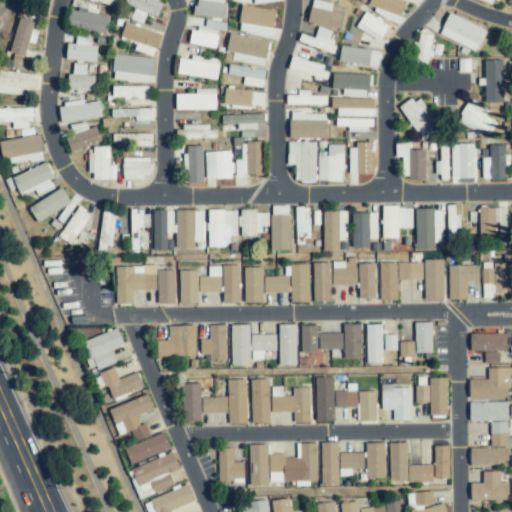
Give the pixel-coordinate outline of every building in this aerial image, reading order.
[(130,20),(143,24),(146,13),(157,17),(162,1),(159,0),(124,0),(123,4),(134,8),(130,20)] [(196,0),(195,16),(224,19),(225,0),(196,0)] [(308,23),(342,28),(344,13),(330,11),(332,3),(312,0),(308,23)] [(398,21),(405,0),(369,0),(366,10),(398,21)] [(67,28),(106,32),(108,14),(69,10),(67,28)] [(388,25),(365,12),(355,27),(378,41),(388,25)] [(486,31),(449,13),(438,35),(476,52),(486,31)] [(10,52),(25,55),(28,42),(35,43),(37,31),(32,30),(34,22),(17,18),(10,52)] [(119,37),(135,42),(133,50),(153,56),(160,33),(124,22),(119,37)] [(217,32),(191,27),(188,43),(214,48),(217,32)] [(331,31),(318,27),(314,39),(300,34),(297,41),(331,53),(335,41),(328,38),(331,31)] [(418,43),(413,43),(411,64),(427,65),(427,57),(430,57),(432,35),(418,33),(418,43)] [(232,61),(265,65),(268,39),(228,34),(226,52),(233,53),(232,61)] [(66,44),(65,61),(94,61),(94,38),(76,38),(76,44),(66,44)] [(379,49),(340,47),(339,62),(378,65),(379,49)] [(153,59),(114,53),(111,78),(149,84),(153,59)] [(177,76),(217,78),(218,58),(190,56),(190,59),(178,58),(177,76)] [(287,74),(310,81),(311,77),(325,81),(329,68),(291,57),(287,74)] [(484,103),(503,103),(502,60),(484,61),(484,103)] [(86,64),(72,63),(72,74),(67,74),(66,90),(93,91),(94,75),(85,75),(86,64)] [(264,70),(228,65),(227,74),(243,77),(242,85),(262,88),(264,70)] [(0,94),(37,96),(38,73),(0,71),(0,94)] [(331,89),(342,90),(342,95),(368,97),(369,75),(332,73),(331,89)] [(147,86),(112,86),(111,97),(147,98),(147,86)] [(215,109),(215,89),(195,89),(195,94),(175,94),(175,110),(215,109)] [(263,90),(224,90),(223,105),(263,106),(263,90)] [(309,90),(297,90),(297,95),(286,95),(286,105),(325,104),(325,95),(310,96),(309,90)] [(416,97),(399,109),(421,140),(438,128),(416,97)] [(373,116),(373,99),(334,98),(333,116),(373,116)] [(479,136),(482,131),(489,135),(496,123),(484,115),(488,110),(469,98),(455,121),(479,136)] [(100,118),(98,102),(82,103),(82,101),(58,104),(60,123),(100,118)] [(31,128),(30,108),(0,108),(0,122),(12,122),(12,129),(31,128)] [(149,108),(111,109),(111,118),(134,117),(135,123),(150,123),(149,108)] [(326,139),(326,113),(284,112),(284,120),(289,120),(289,138),(326,139)] [(264,114),(221,115),(221,124),(236,124),(237,130),(256,130),(256,124),(264,123),(264,114)] [(372,131),(372,119),(335,118),(335,126),(347,126),(347,130),(372,131)] [(184,126),(183,138),(215,139),(215,127),(184,126)] [(65,135),(68,150),(100,144),(97,129),(65,135)] [(151,134),(112,134),(112,146),(151,146),(151,134)] [(42,160),(40,136),(0,139),(0,153),(0,158),(12,157),(13,163),(42,160)] [(263,143),(242,142),(241,174),(262,174),(263,143)] [(315,142),(288,142),(287,165),(295,165),(294,182),(314,182),(315,142)] [(348,148),(348,174),(372,174),(371,142),(355,142),(355,148),(348,148)] [(343,145),(327,144),(327,152),(317,152),(317,181),(342,181),(343,145)] [(408,180),(425,180),(425,150),(408,150),(408,144),(394,144),(394,157),(402,157),(402,171),(408,171),(408,180)] [(451,179),(474,179),(473,144),(450,144),(451,179)] [(481,158),(482,180),(506,179),(506,159),(505,159),(504,145),(488,145),(489,158),(481,158)] [(202,146),(186,146),(187,183),(203,183),(202,146)] [(108,148),(89,148),(89,179),(114,179),(114,165),(108,165),(108,148)] [(230,151),(204,152),(205,179),(231,178),(230,151)] [(149,178),(149,158),(122,158),(122,179),(149,178)] [(37,196),(53,188),(50,179),(53,178),(46,162),(11,178),(19,197),(34,190),(37,196)] [(35,221),(70,205),(63,189),(28,206),(35,221)] [(446,205),(446,237),(454,236),(454,228),(459,228),(459,215),(454,215),(454,205),(446,205)] [(70,245),(90,214),(77,206),(57,237),(70,245)] [(270,250),(289,250),(289,206),(270,206),(270,250)] [(309,207),(295,207),(295,238),(309,238),(309,207)] [(411,207),(382,207),(381,238),(397,239),(398,228),(411,228),(411,207)] [(506,232),(505,207),(478,208),(479,233),(506,232)] [(98,247),(112,248),(114,210),(100,209),(98,247)] [(441,243),(441,209),(415,209),(414,249),(434,249),(434,243),(441,243)] [(202,210),(175,211),(175,249),(194,249),(194,243),(203,243),(202,210)] [(208,246),(229,246),(229,236),(237,235),(236,210),(207,211),(208,246)] [(173,211),(153,211),(152,249),(166,250),(167,233),(172,233),(173,211)] [(268,227),(268,211),(240,211),(240,235),(261,235),(261,227),(268,227)] [(346,211),(322,211),(323,251),(339,251),(339,240),(346,240),(346,211)] [(376,213),(351,213),(352,248),(369,248),(369,239),(377,239),(376,213)] [(355,258),(346,258),(347,261),(331,261),(332,286),(356,285),(355,258)] [(443,300),(442,260),(423,260),(424,301),(443,300)] [(331,301),(330,262),(312,262),(313,302),(331,301)] [(396,262),(379,262),(379,301),(397,300),(396,262)] [(421,262),(397,262),(397,280),(422,279),(421,262)] [(374,299),(374,264),(358,263),(358,299),(374,299)] [(494,293),(511,293),(510,263),(492,263),(494,293)] [(290,302),(309,302),(308,264),(289,264),(290,302)] [(156,290),(155,265),(115,266),(116,305),(133,304),(133,290),(156,290)] [(239,303),(238,265),(222,265),(223,304),(239,303)] [(466,282),(478,281),(477,265),(447,266),(448,300),(467,299),(466,282)] [(197,292),(221,292),(220,266),(208,267),(208,276),(197,276),(197,270),(178,270),(179,304),(198,303),(197,292)] [(243,303),(262,303),(262,293),(288,293),(289,277),(262,276),(262,267),(244,267),(243,303)] [(492,284),(492,269),(481,269),(481,283),(492,284)] [(174,270),(157,270),(157,304),(174,304),(174,270)] [(492,297),(492,284),(482,285),(482,298),(492,297)] [(431,322),(414,322),(414,353),(431,352),(431,322)] [(295,324),(278,324),(278,365),(295,365),(295,324)] [(361,324),(343,324),(342,359),(360,360),(361,324)] [(381,324),(365,325),(366,363),(382,363),(381,324)] [(168,326),(168,340),(157,340),(157,356),(195,356),(194,325),(168,326)] [(209,361),(225,361),(225,325),(208,325),(209,339),(199,339),(199,355),(209,355),(209,361)] [(231,325),(230,365),(248,366),(249,325),(231,325)] [(316,326),(300,325),(300,352),(316,352),(316,326)] [(114,362),(110,349),(122,344),(117,328),(80,342),(90,371),(114,362)] [(342,349),(342,333),(318,333),(318,350),(342,349)] [(275,335),(250,334),(250,360),(263,360),(263,351),(275,351),(275,335)] [(395,334),(383,335),(384,351),(396,350),(395,334)] [(469,334),(470,351),(506,351),(505,334),(469,334)] [(414,357),(413,341),(399,342),(399,358),(414,357)] [(499,363),(498,352),(484,353),(484,363),(499,363)] [(143,387),(137,372),(118,379),(114,367),(100,373),(110,400),(143,387)] [(468,380),(469,399),(506,399),(506,388),(511,387),(511,367),(487,368),(487,379),(468,380)] [(314,377),(316,422),(333,421),(333,408),(357,407),(356,391),(333,392),(333,377),(314,377)] [(446,378),(428,378),(429,385),(414,385),(415,403),(429,402),(429,416),(447,415),(446,378)] [(228,424),(246,424),(245,379),(227,380),(228,424)] [(250,379),(251,424),(269,423),(268,379),(250,379)] [(201,421),(200,383),(181,384),(182,422),(201,421)] [(293,412),(293,423),(309,423),(309,388),(292,388),(292,396),(282,396),(282,386),(270,387),(271,412),(293,412)] [(410,386),(380,386),(381,410),(392,409),(392,420),(411,420),(410,386)] [(376,421),(375,391),(358,391),(358,421),(376,421)] [(108,408),(117,435),(130,431),(134,442),(149,437),(145,423),(139,425),(136,415),(153,410),(148,395),(108,408)] [(226,396),(201,397),(201,414),(226,413),(226,396)] [(507,421),(507,402),(469,403),(469,421),(507,421)] [(470,465),(507,465),(507,443),(511,443),(511,427),(511,428),(511,432),(511,434),(506,435),(506,422),(490,422),(490,448),(470,448),(470,465)] [(123,449),(130,465),(170,449),(163,432),(123,449)] [(321,486),(338,485),(337,442),(320,443),(321,486)] [(432,464),(406,465),(405,442),(389,443),(390,482),(432,481),(432,464)] [(316,481),(315,443),(299,443),(299,458),(284,458),(284,454),(268,454),(269,482),(316,481)] [(366,478),(384,478),(383,443),(364,443),(366,478)] [(266,444),(247,445),(249,486),(268,486),(266,444)] [(448,446),(433,446),(433,479),(448,479),(448,446)] [(242,462),(233,462),(232,449),(218,449),(218,482),(243,482),(242,462)] [(174,485),(169,473),(179,469),(172,453),(127,470),(138,499),(174,485)] [(339,453),(339,477),(352,476),(351,469),(363,469),(363,453),(339,453)] [(500,471),(482,472),(482,483),(469,483),(470,501),(508,500),(508,482),(500,482),(500,471)] [(193,502),(187,485),(144,502),(147,511),(170,511),(193,502)] [(445,511),(445,504),(433,505),(432,492),(409,493),(410,511),(445,511)] [(271,511),(289,511),(288,499),(271,500),(271,511)] [(385,511),(402,511),(401,499),(384,502),(385,511)] [(267,511),(266,501),(236,506),(236,511),(267,511)] [(317,503),(317,511),(335,511),(335,502),(317,503)] [(384,511),(384,506),(358,508),(358,502),(339,503),(340,511),(384,511)]
